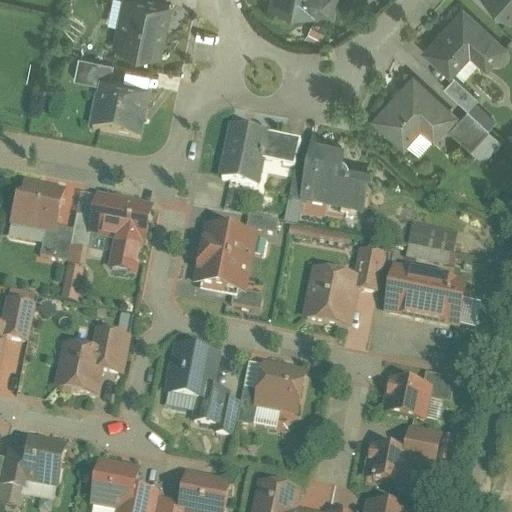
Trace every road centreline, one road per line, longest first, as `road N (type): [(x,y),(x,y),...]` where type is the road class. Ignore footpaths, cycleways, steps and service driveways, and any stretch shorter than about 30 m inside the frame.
road 1 (residential): [(336,470),(357,362),(150,318)]
road 2 (residential): [(150,318),(125,438),(0,413)]
road 3 (residential): [(411,0),(325,91),(204,67)]
road 4 (residential): [(174,188),(0,155)]
road 5 (unclassified): [(511,353),(457,511)]
road 6 (residential): [(174,188),(150,318)]
road 7 (residential): [(204,67),(174,188)]
